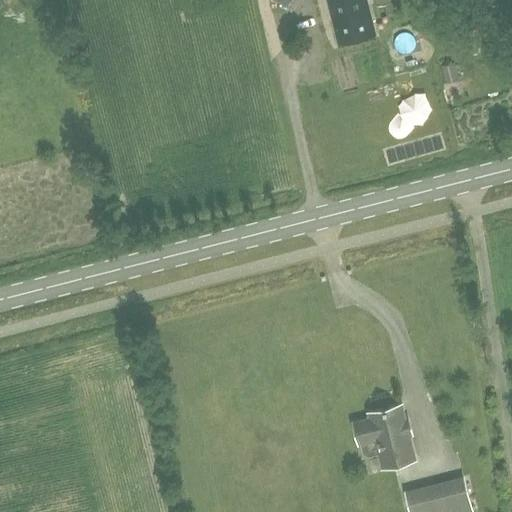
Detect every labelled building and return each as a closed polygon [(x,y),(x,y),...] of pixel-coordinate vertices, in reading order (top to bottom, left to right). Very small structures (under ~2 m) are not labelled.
[(367,0),(328,0),(339,44),(376,34),(367,0)] [(438,41),(447,32),(436,21),(427,31),(438,41)] [(376,438),(380,453),(383,466),(414,458),(407,431),(406,432),(404,423),(405,423),(400,405),(369,413),(371,419),(354,423),(359,442),(376,438)] [(450,511),(466,511),(472,511),(465,484),(445,489),(450,511)] [(432,511),(427,493),(407,498),(410,511),(432,511)]
